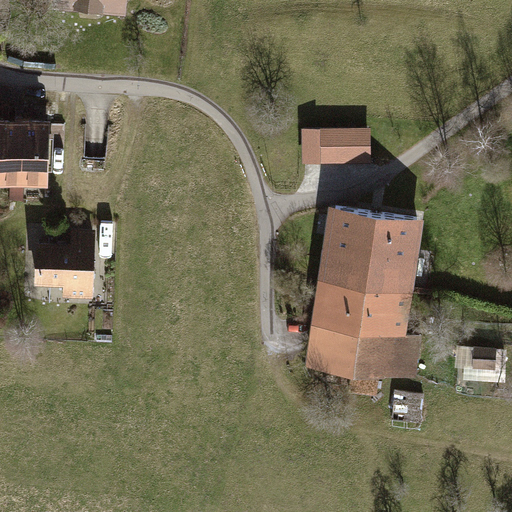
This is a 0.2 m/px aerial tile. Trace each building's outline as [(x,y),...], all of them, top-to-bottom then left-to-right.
[(17,121),(0,119),(0,176),(45,178),(47,122),(29,121),(29,117),(17,116),(17,121)] [(368,129),(306,129),(306,158),(368,158),(368,129)] [(337,205),(326,278),(393,288),(393,287),(400,287),(409,273),(412,249),(413,249),(418,217),(337,205)] [(73,244),(39,243),(38,279),(67,279),(66,292),(91,293),(93,232),(74,231),(73,244)] [(386,329),(393,288),(326,278),(316,338),(314,360),(352,366),(350,387),(375,391),(378,369),(412,374),(418,334),(386,329)] [(500,348),(477,347),(476,366),(494,366),(494,356),(500,356),(500,348)] [(424,393),(395,389),(392,418),(421,421),(424,393)]
